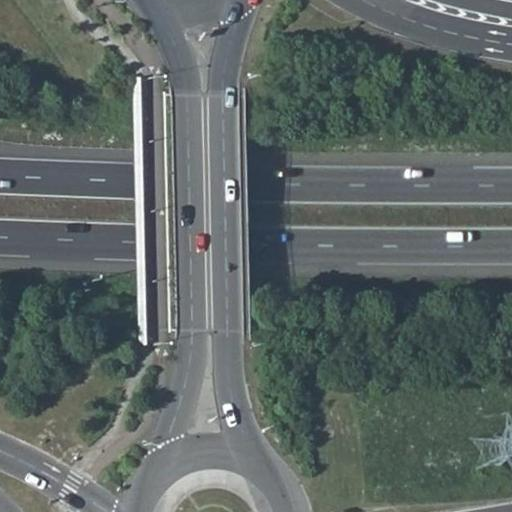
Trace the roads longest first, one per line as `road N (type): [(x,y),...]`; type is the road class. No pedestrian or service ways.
road 1 (trunk): [(511,186),(0,176)]
road 2 (trunk): [(0,236),(511,246)]
road 3 (secondary): [(156,0),(190,92),(192,351),(163,468)]
road 4 (secondary): [(251,462),(231,351),(225,94),(241,0)]
road 5 (trunk): [(511,42),(445,31),(358,0)]
